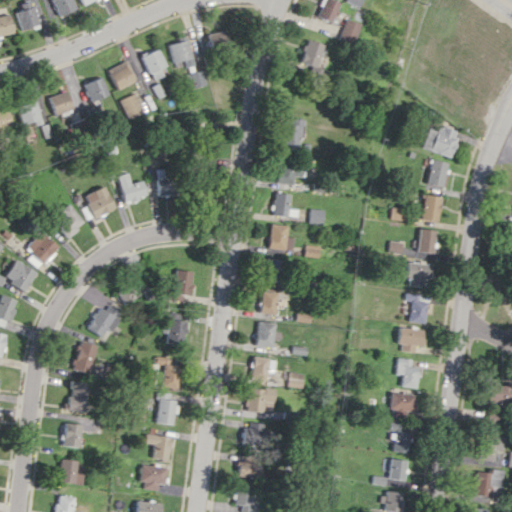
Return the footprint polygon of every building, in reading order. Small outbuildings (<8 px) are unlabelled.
[(74,9),(70,0),(51,0),(56,15),(74,9)] [(329,22),(337,2),(332,0),(321,0),(314,16),(329,22)] [(12,9),(20,29),(37,23),(30,3),(12,9)] [(0,34),(11,32),(8,14),(0,15),(0,34)] [(357,23),(343,18),(337,38),(351,43),(357,23)] [(228,48),(223,29),(205,34),(210,52),(228,48)] [(171,62),(181,59),(183,67),(192,65),(185,39),(166,44),(171,62)] [(297,62),(314,67),(320,43),(303,39),(297,62)] [(162,75),(159,67),(164,65),(156,48),(140,55),(150,80),(162,75)] [(133,81),(124,60),(105,68),(114,89),(133,81)] [(185,72),(189,88),(204,85),(200,69),(185,72)] [(107,94),(99,76),(81,84),(89,102),(107,94)] [(46,96),(52,114),(70,108),(64,90),(46,96)] [(125,118),(141,112),(133,92),(117,99),(125,118)] [(38,122),(35,102),(16,104),(19,125),(38,122)] [(7,108),(0,108),(0,127),(8,127),(7,108)] [(288,124),(280,123),(278,147),(297,149),(300,119),(288,117),(288,124)] [(454,130),(435,125),(434,130),(424,128),(419,148),(449,155),(454,130)] [(299,176),(300,160),(275,158),(274,183),(290,184),(290,176),(299,176)] [(424,183),(440,186),(445,162),(429,159),(424,183)] [(162,170),(153,171),(154,194),(172,194),(171,176),(163,177),(162,170)] [(127,183),(125,172),(115,174),(122,202),(144,196),(139,180),(127,183)] [(82,195),(92,217),(112,208),(102,185),(82,195)] [(289,193),(271,192),(269,214),(287,216),(289,193)] [(438,196),(420,194),(418,219),(435,221),(438,196)] [(82,223),(67,204),(50,218),(65,236),(82,223)] [(400,219),(401,208),(388,207),(387,219),(400,219)] [(306,223),(320,223),(321,209),(307,208),(306,223)] [(282,249),(284,224),(267,223),(265,248),(282,249)] [(430,252),(433,230),(416,228),(414,250),(430,252)] [(44,262),(56,244),(38,231),(25,248),(44,262)] [(315,256),(316,245),(302,244),(301,255),(315,256)] [(277,281),(279,259),(264,257),(261,280),(277,281)] [(35,270),(13,259),(3,279),(24,290),(35,270)] [(426,287),(428,264),(405,261),(403,285),(426,287)] [(170,298),(188,298),(189,270),(171,270),(170,298)] [(149,295),(140,277),(115,290),(124,307),(149,295)] [(275,292),(259,290),(257,312),(272,314),(275,292)] [(408,301),(406,321),(422,322),(423,301),(416,300),(417,293),(402,293),(402,300),(408,301)] [(16,299),(0,294),(0,317),(9,320),(16,299)] [(104,310),(98,306),(85,327),(100,336),(105,328),(110,331),(118,320),(115,318),(119,312),(107,305),(104,310)] [(167,343),(185,342),(184,312),(166,313),(167,343)] [(272,323),(255,320),(252,345),(268,347),(270,338),(276,339),(277,331),(271,331),(272,323)] [(417,328),(396,327),(395,351),(416,352),(417,328)] [(71,369),(87,373),(95,345),(79,340),(71,369)] [(271,358),(250,356),(247,377),(268,380),(271,358)] [(162,365),(161,387),(177,388),(178,358),(154,357),(154,365),(162,365)] [(408,366),(409,358),(393,357),(392,374),(398,375),(398,386),(414,387),(415,366),(408,366)] [(285,385),(298,386),(299,374),(286,372),(285,385)] [(83,412),(88,383),(71,380),(66,409),(83,412)] [(511,403),(511,384),(487,384),(487,403),(511,403)] [(243,410),(259,411),(259,400),(271,401),(271,388),(245,387),(243,410)] [(174,401),(168,401),(169,392),(156,392),(155,423),(173,423),(174,401)] [(411,393),(388,392),(387,414),(410,415),(411,393)] [(506,412),(487,412),(486,422),(506,423),(506,412)] [(259,446),(261,422),(243,421),(241,445),(259,446)] [(62,445),(78,447),(81,423),(64,422),(62,445)] [(391,432),(391,451),(405,451),(407,426),(386,425),(386,432),(391,432)] [(495,436),(496,428),(482,427),(481,459),(492,460),(493,449),(502,450),(503,436),(495,436)] [(169,435),(144,434),(143,443),(152,443),(151,458),(168,459),(169,435)] [(58,482),(81,483),(81,473),(75,472),(76,459),(59,458),(58,482)] [(402,479),(403,460),(382,458),(381,468),(385,469),(384,478),(402,479)] [(256,478),(257,461),(237,460),(236,476),(256,478)] [(157,489),(157,483),(163,483),(165,466),(141,465),(139,488),(157,489)] [(499,487),(500,469),(488,469),(488,471),(473,471),(472,495),(488,496),(488,486),(499,487)] [(239,504),(239,511),(241,511),(252,511),(254,502),(248,502),(249,484),(234,484),(233,504),(239,504)] [(399,492),(380,490),(378,510),(397,511),(399,492)] [(70,511),(73,496),(56,494),(53,511),(70,511)] [(159,511),(160,502),(137,500),(135,511),(159,511)]
